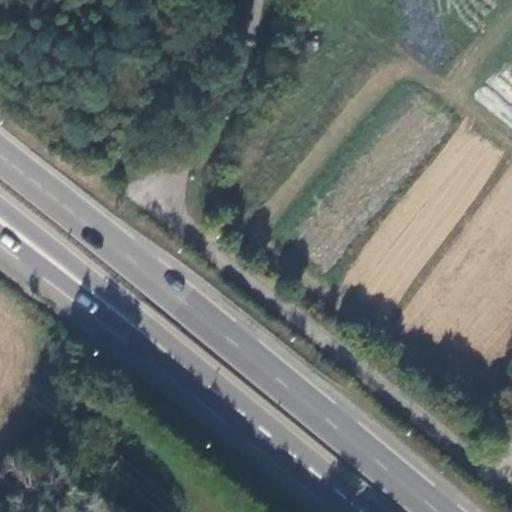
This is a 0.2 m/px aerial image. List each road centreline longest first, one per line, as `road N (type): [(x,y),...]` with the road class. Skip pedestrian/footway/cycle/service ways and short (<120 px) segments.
road 1 (residential): [(256,0),(233,76),(185,146),(175,210),(511,490)]
road 2 (trunk): [(438,511),(0,154)]
road 3 (trunk): [(0,204),(177,347),(252,419)]
road 4 (trunk): [(0,240),(185,385),(252,419)]
road 5 (trunk): [(252,419),(363,511)]
